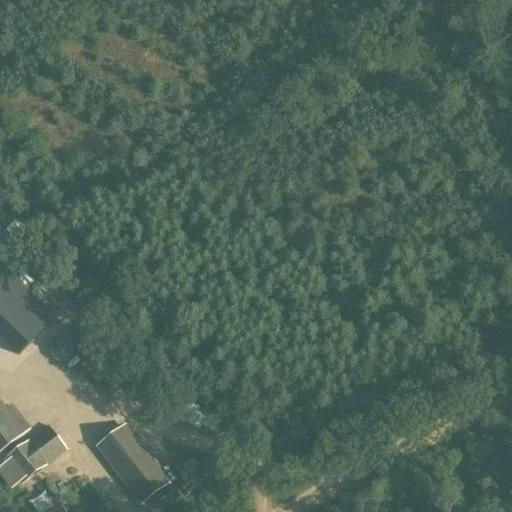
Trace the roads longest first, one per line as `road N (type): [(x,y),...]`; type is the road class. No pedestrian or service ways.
road 1 (track): [(0,373),(126,422),(341,486)]
road 2 (track): [(511,396),(290,511)]
